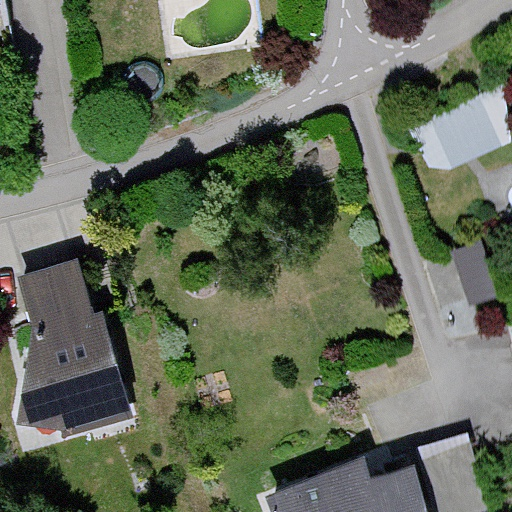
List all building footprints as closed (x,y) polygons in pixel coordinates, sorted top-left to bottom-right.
[(439,158),(511,135),(511,122),(501,88),(425,111),(439,158)] [(0,273),(0,290),(15,343),(0,358),(0,411),(41,424),(45,436),(104,419),(57,257),(0,273)] [(511,339),(497,343),(511,406),(511,339)] [(476,511),(456,441),(408,462),(422,511),(476,511)] [(405,511),(387,461),(355,472),(346,447),(245,484),(255,511),(405,511)]
